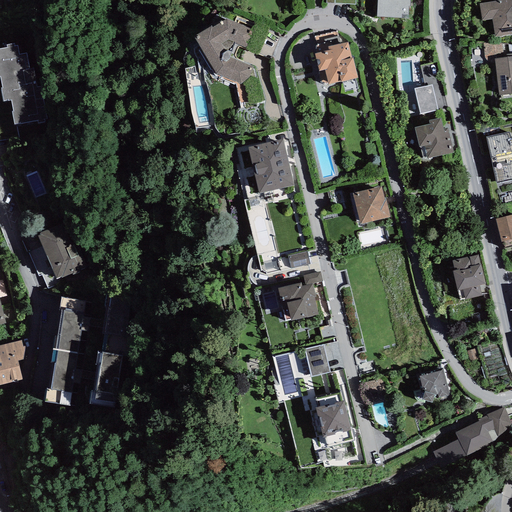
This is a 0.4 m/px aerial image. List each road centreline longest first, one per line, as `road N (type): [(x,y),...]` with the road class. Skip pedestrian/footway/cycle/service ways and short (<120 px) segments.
road 1 (residential): [(511,396),(495,401),(464,380),(428,314),(364,49),(346,28),(306,24),(274,56),(273,72),(361,446)]
road 2 (residential): [(5,511),(32,288),(0,215)]
road 3 (secondary): [(441,0),(501,287)]
